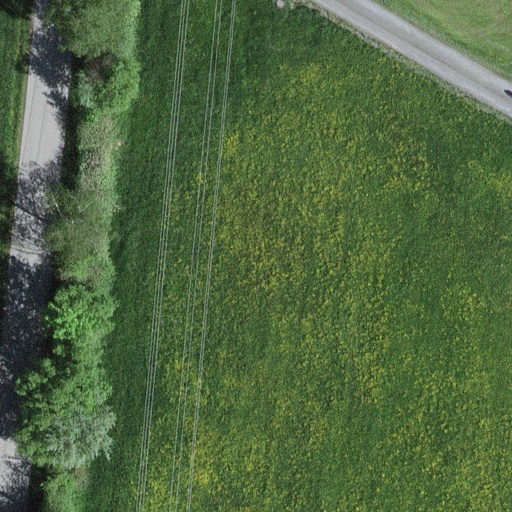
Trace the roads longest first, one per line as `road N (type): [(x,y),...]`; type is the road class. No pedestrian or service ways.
road 1 (track): [(12,511),(64,0)]
road 2 (track): [(343,0),(511,97)]
